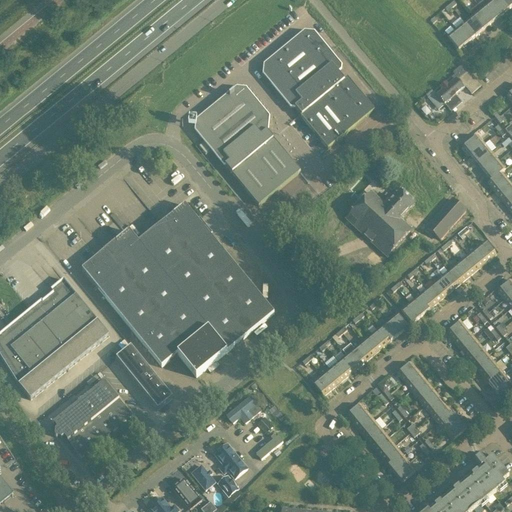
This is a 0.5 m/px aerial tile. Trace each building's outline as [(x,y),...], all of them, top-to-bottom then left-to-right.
[(500,17),(509,10),(500,0),(486,0),(489,3),(500,17)] [(511,0),(500,0),(509,10),(511,7),(511,0)] [(492,24),(500,17),(489,3),(481,10),(492,24)] [(484,31),(492,24),(481,10),(472,17),(484,31)] [(472,17),(464,24),(475,38),(484,31),(472,17)] [(467,45),(475,38),(464,24),(455,31),(467,45)] [(467,45),(455,31),(447,38),(458,52),(467,45)] [(331,60),(326,54),(312,37),(305,36),(266,68),(266,75),(285,98),(286,99),(285,104),(291,104),(295,108),(294,109),(301,117),(300,118),(327,151),(375,112),(347,79),(344,81),(331,66),(331,60)] [(455,76),(434,94),(444,106),(463,90),(465,88),(472,95),(481,87),(462,66),(453,74),(455,76)] [(300,173),(267,132),(266,132),(262,128),(263,116),(244,93),(237,92),(198,124),(198,131),(204,140),(217,155),(223,156),(222,163),(258,208),(300,173)] [(471,157),(484,145),(478,138),(477,137),(463,148),(471,157)] [(204,143),(199,148),(206,156),(211,152),(204,143)] [(484,145),(471,157),(477,165),(491,154),(484,145)] [(498,162),(491,154),(477,165),(484,173),(498,162)] [(498,162),(484,173),(491,182),(501,174),(502,174),(505,171),(498,162)] [(397,163),(385,173),(397,187),(409,177),(397,163)] [(385,173),(376,181),(393,203),(403,195),(397,187),(385,173)] [(487,185),(494,193),(508,182),(502,174),(501,174),(491,182),(487,185)] [(409,177),(397,187),(403,195),(406,200),(419,189),(409,177)] [(376,181),(366,189),(384,210),(393,203),(376,181)] [(511,186),(508,182),(494,193),(501,202),(511,192),(511,186)] [(366,189),(357,196),(375,218),(384,210),(366,189)] [(419,189),(406,200),(418,214),(430,203),(419,189)] [(511,207),(511,192),(501,202),(508,210),(511,207)] [(403,195),(393,203),(409,221),(418,214),(406,200),(403,195)] [(357,196),(348,204),(366,226),(375,218),(357,196)] [(465,213),(465,212),(452,201),(426,229),(440,241),(465,213)] [(393,203),(384,210),(399,229),(409,221),(393,203)] [(348,204),(339,212),(356,233),(366,226),(348,204)] [(90,265),(82,272),(162,369),(177,356),(196,379),(227,354),(274,315),(185,207),(165,223),(161,226),(138,245),(135,241),(129,233),(98,258),(97,259),(90,265)] [(384,210),(375,218),(390,236),(399,229),(384,210)] [(339,212),(329,219),(347,241),(356,233),(339,212)] [(375,218),(366,226),(381,244),(390,236),(375,218)] [(329,219),(320,227),(338,248),(347,241),(329,219)] [(366,226),(356,233),(372,252),(381,244),(366,226)] [(320,227),(311,234),(322,248),(329,256),(338,248),(320,227)] [(356,233),(347,241),(362,259),(372,252),(356,233)] [(311,234),(298,245),(310,259),(322,248),(311,234)] [(347,241),(338,248),(353,267),(362,259),(347,241)] [(476,250),(487,263),(496,256),(485,243),(476,250)] [(322,248),(310,259),(320,271),(332,260),(329,256),(322,248)] [(338,248),(329,256),(332,260),(344,275),(353,267),(338,248)] [(468,257),(479,270),(487,263),(476,250),(468,257)] [(459,263),(471,277),(479,270),(468,257),(459,263)] [(332,260),(320,271),(331,285),(344,275),(332,260)] [(451,270),(462,284),(471,277),(459,263),(451,270)] [(443,277),(454,291),(462,284),(451,270),(443,277)] [(446,298),(454,291),(443,277),(434,284),(446,298)] [(504,302),(511,295),(511,283),(511,282),(497,293),(504,302)] [(437,305),(446,298),(434,284),(426,291),(437,305)] [(69,288),(62,293),(56,298),(54,294),(53,294),(42,303),(42,302),(0,336),(0,357),(17,385),(30,402),(109,338),(97,323),(81,303),(69,288)] [(417,298),(429,312),(437,305),(426,291),(417,298)] [(409,305),(420,319),(429,312),(417,298),(409,305)] [(409,305),(400,312),(412,326),(420,319),(409,305)] [(399,336),(408,329),(396,315),(388,322),(399,336)] [(399,336),(388,322),(379,329),(391,343),(399,336)] [(454,343),(468,332),(461,323),(447,334),(454,343)] [(499,327),(496,329),(499,334),(503,331),(506,329),(502,324),(499,327)] [(487,338),(491,335),(490,334),(493,331),(490,327),(483,333),(487,338)] [(382,350),(391,343),(379,329),(371,336),(382,350)] [(468,332),(454,343),(461,352),(475,340),(468,332)] [(374,357),(382,350),(371,336),(363,343),(374,357)] [(481,349),(475,340),(461,352),(468,360),(481,349)] [(366,364),(374,357),(363,343),(354,350),(366,364)] [(131,348),(116,360),(124,370),(139,358),(131,348)] [(488,357),(481,349),(468,360),(475,368),(488,357)] [(357,371),(366,364),(354,350),(346,357),(357,371)] [(349,377),(357,371),(346,357),(337,364),(349,377)] [(488,357),(475,368),(481,377),(495,365),(488,357)] [(139,358),(124,370),(133,380),(147,369),(139,358)] [(340,384),(349,377),(337,364),(329,371),(340,384)] [(404,384),(418,373),(411,364),(397,375),(404,384)] [(502,374),(495,365),(481,377),(488,385),(502,374)] [(147,369),(133,380),(141,391),(156,379),(147,369)] [(332,391),(340,384),(329,371),(321,377),(332,391)] [(418,373),(404,384),(411,393),(425,381),(418,373)] [(502,374),(488,385),(495,393),(509,382),(502,374)] [(323,398),(332,391),(321,377),(312,385),(323,398)] [(156,379),(141,391),(149,401),(164,389),(156,379)] [(432,390),(425,381),(411,393),(418,401),(432,390)] [(104,382),(53,424),(57,429),(55,431),(55,437),(56,438),(62,439),(64,438),(81,459),(133,417),(104,382)] [(378,388),(383,393),(390,388),(385,382),(378,388)] [(511,394),(511,385),(509,382),(495,393),(502,402),(511,394)] [(164,389),(149,401),(158,411),(172,400),(164,389)] [(439,398),(432,390),(418,401),(425,409),(439,398)] [(445,406),(439,398),(425,409),(432,418),(445,406)] [(261,414),(249,399),(226,417),(233,426),(240,420),(245,426),(261,414)] [(347,417),(354,426),(367,414),(360,406),(347,417)] [(452,415),(445,406),(432,418),(439,426),(452,415)] [(282,417),(278,411),(272,416),(277,422),(282,417)] [(354,426),(361,434),(374,423),(367,414),(354,426)] [(459,423),(452,415),(439,426),(445,434),(459,423)] [(273,428),(264,419),(257,425),(266,435),(273,428)] [(374,423),(361,434),(367,442),(381,431),(374,423)] [(466,432),(459,423),(445,434),(453,443),(466,432)] [(367,442),(374,451),(388,439),(381,431),(367,442)] [(271,439),(273,441),(255,456),(256,457),(261,462),(283,443),(278,437),(276,439),(274,436),(271,439)] [(374,451),(381,459),(395,448),(388,439),(374,451)] [(235,481),(247,471),(227,446),(215,457),(224,468),(220,471),(224,476),(228,473),(235,481)] [(395,448),(381,459),(388,467),(402,456),(395,448)] [(472,511),(474,511),(483,504),(492,496),(502,488),(500,485),(509,478),(492,458),(490,460),(484,453),(475,461),(477,464),(481,469),(428,511),(426,511),(472,511)] [(388,467),(395,476),(409,464),(402,456),(388,467)] [(91,471),(94,475),(95,475),(104,468),(101,464),(91,471)] [(409,464),(395,476),(402,484),(416,473),(409,464)] [(201,468),(192,476),(206,492),(215,485),(209,477),(212,475),(210,473),(207,475),(201,468)] [(0,505),(13,496),(0,479),(0,474),(0,475),(0,474),(0,505)] [(242,495),(228,478),(217,486),(228,500),(229,500),(232,504),(238,499),(242,495)] [(185,480),(172,491),(189,511),(190,511),(203,502),(185,480)] [(149,511),(150,511),(177,511),(174,508),(171,511),(162,500),(149,510),(149,511)] [(210,503),(201,511),(215,511),(217,511),(210,503)]
